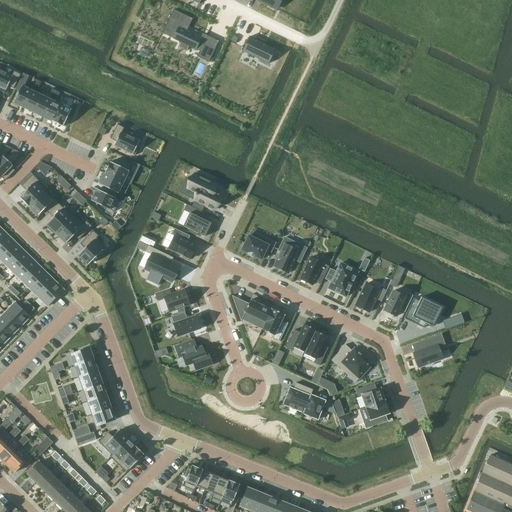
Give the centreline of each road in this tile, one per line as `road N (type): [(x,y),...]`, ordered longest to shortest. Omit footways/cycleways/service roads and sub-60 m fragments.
road 1 (residential): [(430,472),(384,342),(216,260)]
road 2 (residential): [(178,438),(340,503),(430,472)]
road 3 (residential): [(87,292),(140,423),(178,438)]
road 4 (residential): [(87,292),(0,383)]
road 5 (residential): [(0,207),(87,292)]
